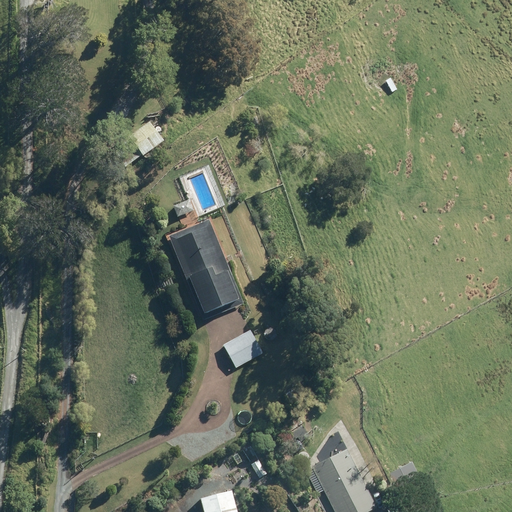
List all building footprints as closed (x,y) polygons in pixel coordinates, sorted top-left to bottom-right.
[(160,141),(147,122),(125,138),(139,156),(160,141)] [(187,200),(171,206),(175,217),(192,211),(187,200)] [(206,220),(165,237),(201,321),(241,304),(206,220)] [(248,331),(221,345),(233,368),(260,354),(248,331)] [(301,425),(290,433),(294,439),(296,438),(300,443),(309,437),(301,425)] [(344,449),(309,467),(311,471),(306,474),(316,493),(322,491),(333,511),(365,511),(375,507),(344,449)] [(257,460),(249,465),(258,478),(265,474),(257,460)] [(409,463),(391,473),(398,487),(417,476),(409,463)] [(233,511),(228,491),(197,499),(200,511),(233,511)]
